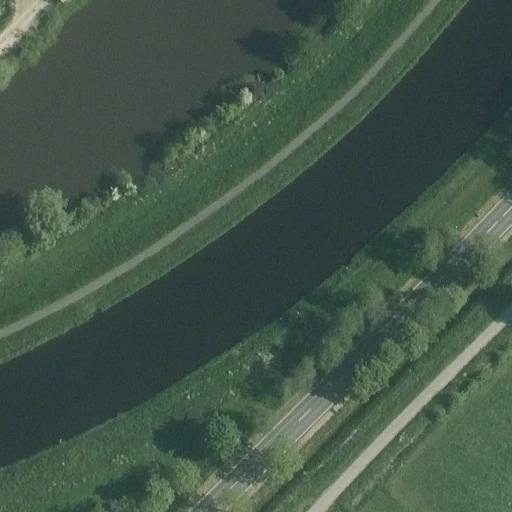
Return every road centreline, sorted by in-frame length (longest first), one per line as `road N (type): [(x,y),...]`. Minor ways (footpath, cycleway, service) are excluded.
road 1 (tertiary): [(210,511),(511,200)]
road 2 (unknown): [(68,511),(91,503),(220,502)]
